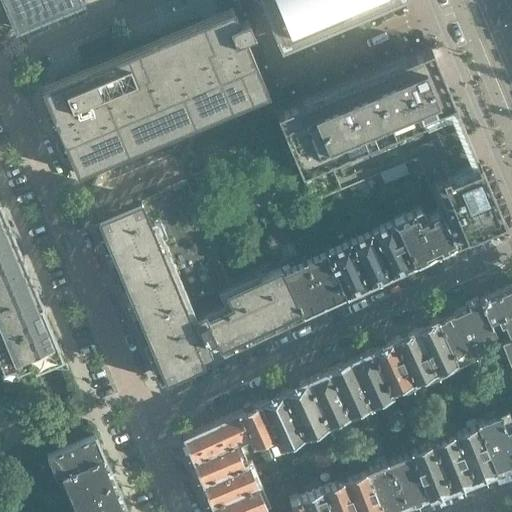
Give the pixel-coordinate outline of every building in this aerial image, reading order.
[(80,0),(3,0),(13,23),(15,27),(80,0)] [(262,0),(276,33),(288,39),(381,0),(262,0)] [(268,92),(244,36),(253,33),(247,18),(238,22),(232,7),(110,58),(106,48),(92,54),(96,64),(40,87),(76,173),(211,116),(214,123),(228,117),(225,110),(268,92)] [(503,220),(430,46),(275,111),(312,199),(415,156),(437,210),(439,209),(454,242),(472,234),(472,233),(503,220)] [(228,282),(225,275),(186,179),(91,218),(159,380),(301,314),(280,270),(279,266),(225,291),(231,304),(226,306),(225,305),(220,307),(221,308),(206,316),(203,310),(194,314),(187,298),(195,295),(196,297),(228,282)] [(454,243),(454,242),(439,209),(437,210),(426,215),(422,205),(390,220),(410,263),(454,243)] [(0,331),(18,372),(35,367),(47,377),(65,366),(0,215),(0,331)] [(410,263),(390,220),(368,230),(389,273),(410,263)] [(389,273),(368,230),(346,240),(367,283),(389,273)] [(367,283),(346,240),(324,250),(345,293),(367,283)] [(345,293),(324,250),(303,260),(323,303),(345,293)] [(323,303),(303,260),(280,270),(301,314),(323,303)] [(500,315),(508,336),(511,334),(511,280),(477,297),(465,302),(465,303),(414,327),(435,374),(446,369),(444,365),(487,345),(482,334),(494,328),(490,319),(500,315)] [(435,374),(414,327),(393,337),(412,379),(424,374),(425,378),(435,374)] [(511,334),(508,336),(501,340),(511,366),(511,334)] [(412,379),(393,337),(371,347),(390,389),(402,384),(404,388),(414,384),(412,379)] [(392,393),(390,389),(371,347),(350,357),(370,403),(392,393)] [(370,403),(350,357),(328,367),(349,414),(370,403)] [(349,414),(328,367),(306,378),(326,424),(349,414)] [(326,424),(306,378),(283,388),(304,434),(326,424)] [(304,434),(283,388),(260,399),(280,445),(304,434)] [(507,408),(499,390),(492,393),(499,412),(507,408)] [(471,408),(468,402),(465,394),(457,398),(463,411),(471,408)] [(280,445),(260,399),(237,410),(248,435),(251,443),(256,441),(257,442),(265,439),(270,450),(280,445)] [(511,421),(507,408),(499,412),(511,445),(511,421)] [(248,435),(237,410),(182,434),(182,435),(192,459),(240,439),(248,435)] [(511,461),(511,445),(499,412),(476,421),(477,422),(495,468),(503,464),(504,465),(511,461)] [(495,468),(477,422),(454,432),(472,477),(494,468),(495,468)] [(104,454),(94,431),(45,451),(55,474),(60,472),(104,454)] [(472,477),(454,432),(432,441),(450,486),(472,477)] [(245,463),(239,450),(244,448),(240,439),(192,459),(201,482),(245,463)] [(450,486),(432,441),(409,450),(410,452),(427,495),(450,486)] [(427,495),(410,452),(388,461),(405,504),(427,495)] [(113,478),(104,454),(60,472),(70,496),(113,478)] [(334,463),(331,455),(314,461),(318,470),(334,463)] [(249,461),(245,463),(201,482),(211,505),(259,484),(249,461)] [(385,511),(405,504),(388,461),(366,470),(383,511),(385,511)] [(291,476),(309,469),(307,462),(288,470),(291,476)] [(383,511),(366,470),(344,479),(357,511),(383,511)] [(101,511),(123,503),(113,478),(70,496),(77,511),(101,511)] [(357,511),(344,479),(321,488),(331,511),(357,511)] [(251,511),(262,507),(267,505),(259,484),(211,505),(213,511),(251,511)] [(331,511),(321,488),(299,497),(305,511),(331,511)] [(305,511),(299,497),(291,500),(295,511),(293,511),(305,511)] [(127,511),(123,502),(123,503),(101,511),(127,511)]
